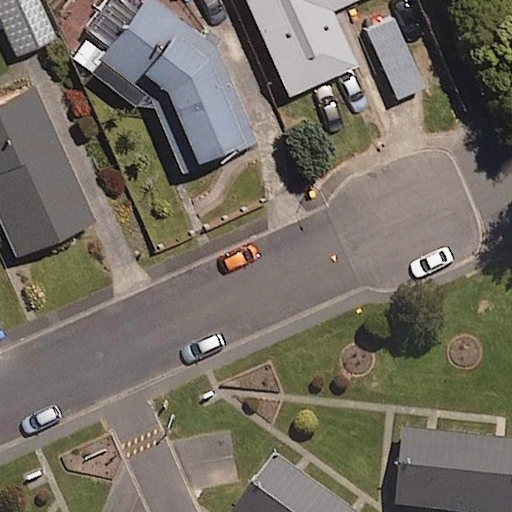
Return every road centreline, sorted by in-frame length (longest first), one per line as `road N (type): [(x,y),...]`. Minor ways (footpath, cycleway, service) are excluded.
road 1 (residential): [(511,165),(102,354)]
road 2 (residential): [(174,511),(102,354)]
